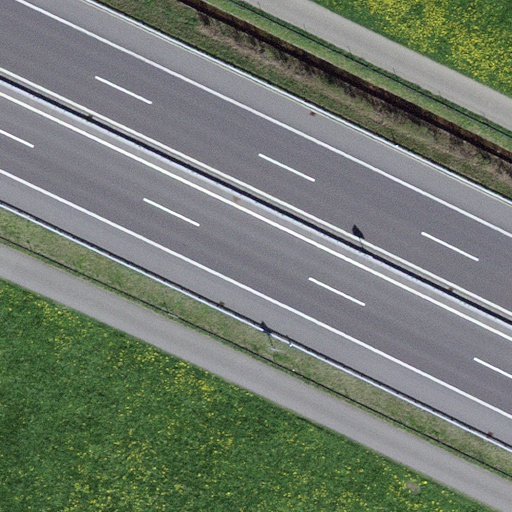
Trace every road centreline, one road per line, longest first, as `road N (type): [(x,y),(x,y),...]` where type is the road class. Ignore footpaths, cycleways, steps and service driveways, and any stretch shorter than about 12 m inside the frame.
road 1 (motorway): [(0,130),(511,375)]
road 2 (unclassified): [(0,266),(511,505)]
road 3 (motorway): [(511,276),(0,37)]
road 4 (unclassified): [(511,129),(253,0)]
